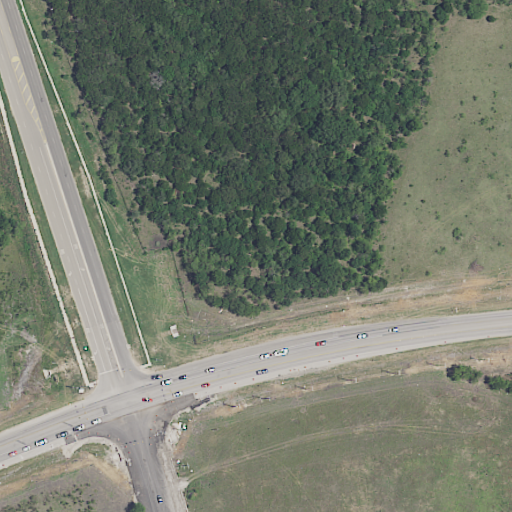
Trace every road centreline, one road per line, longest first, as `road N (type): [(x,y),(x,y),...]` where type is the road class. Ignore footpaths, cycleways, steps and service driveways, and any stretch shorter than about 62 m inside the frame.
road 1 (residential): [(131,402),(136,358),(17,0)]
road 2 (residential): [(0,16),(131,402)]
road 3 (primary): [(511,322),(348,345),(190,383)]
road 4 (primary): [(190,383),(0,451)]
